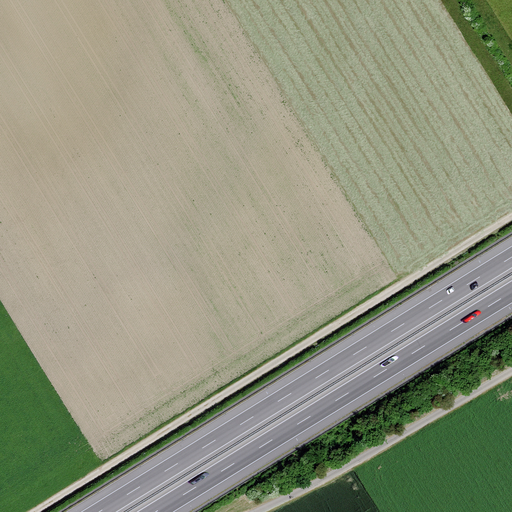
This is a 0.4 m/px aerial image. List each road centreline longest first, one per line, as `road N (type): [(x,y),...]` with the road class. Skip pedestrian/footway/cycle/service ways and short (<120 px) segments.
road 1 (track): [(34,511),(511,215)]
road 2 (motorway): [(511,256),(98,511)]
road 3 (motorway): [(155,511),(511,291)]
road 4 (track): [(511,369),(255,511)]
